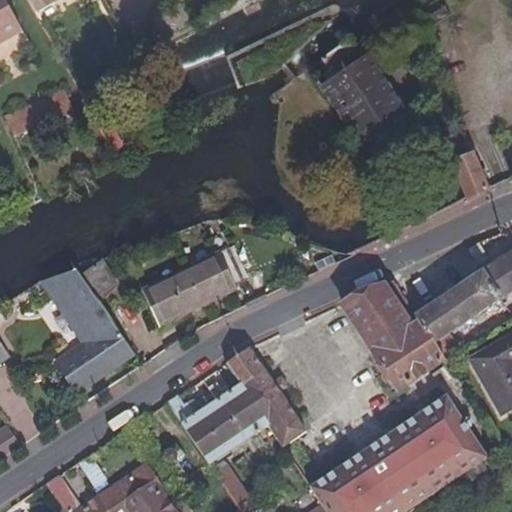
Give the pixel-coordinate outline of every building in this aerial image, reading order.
[(0,0),(0,45),(26,30),(8,0),(0,0)] [(32,0),(38,10),(55,0),(32,0)] [(345,44),(322,60),(327,67),(314,76),(362,147),(402,120),(362,61),(358,64),(345,44)] [(70,92),(16,124),(28,143),(81,111),(70,92)] [(28,143),(16,124),(10,128),(21,147),(28,143)] [(288,170),(285,148),(273,148),(276,172),(288,170)] [(460,184),(467,201),(472,197),(489,187),(483,173),(475,156),(452,166),(460,184)] [(511,249),(496,261),(479,273),(497,301),(504,296),(511,289),(511,249)] [(233,251),(188,270),(203,304),(235,292),(233,287),(245,282),(233,251)] [(104,262),(83,277),(95,295),(117,280),(104,262)] [(95,295),(83,277),(76,266),(42,285),(78,337),(52,354),(75,389),(132,351),(95,295)] [(203,304),(188,270),(142,289),(156,323),(203,304)] [(420,325),(443,361),(445,364),(459,353),(447,337),(497,301),(479,273),(415,318),(420,325)] [(412,331),(420,325),(415,318),(392,284),(383,288),(412,331)] [(398,391),(443,361),(420,325),(412,331),(383,288),(346,305),(343,307),(398,391)] [(511,339),(471,365),(503,417),(511,410),(511,339)] [(0,345),(0,366),(10,359),(0,345)] [(277,392),(270,382),(249,351),(235,360),(226,366),(240,387),(269,428),(282,447),(304,431),(277,392)] [(475,419),(479,416),(449,370),(444,373),(475,419)] [(277,377),(270,382),(277,392),(284,387),(277,377)] [(185,407),(179,397),(168,404),(241,511),(255,511),(250,504),(254,501),(223,458),(269,428),(240,387),(230,394),(225,387),(221,391),(216,385),(208,391),(216,402),(207,410),(202,403),(192,402),(185,407)] [(407,511),(427,499),(487,457),(446,397),(310,488),(326,511),(407,511)] [(0,462),(22,447),(10,429),(0,435),(0,462)] [(179,449),(162,460),(170,471),(186,459),(179,449)] [(78,465),(96,491),(109,481),(91,456),(78,465)] [(165,491),(147,467),(100,497),(110,511),(174,511),(161,494),(165,491)] [(59,477),(47,485),(60,504),(72,496),(59,477)] [(78,511),(110,511),(100,497),(78,511)]
